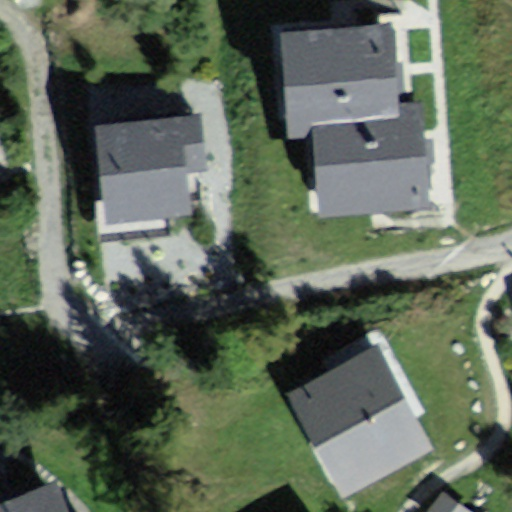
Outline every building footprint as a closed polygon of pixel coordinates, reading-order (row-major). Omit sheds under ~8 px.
[(418,23),(306,30),(312,133),(336,131),(340,203),(448,197),(443,108),(424,109),(418,23)] [(0,142),(10,140),(0,95),(0,142)] [(218,104),(107,116),(119,229),(209,220),(201,149),(223,146),(218,104)] [(446,446),(394,342),(307,385),(359,489),(446,446)] [(89,511),(79,485),(7,511),(89,511)]
